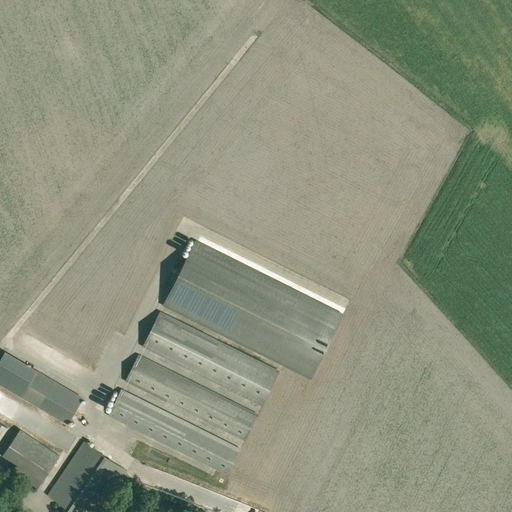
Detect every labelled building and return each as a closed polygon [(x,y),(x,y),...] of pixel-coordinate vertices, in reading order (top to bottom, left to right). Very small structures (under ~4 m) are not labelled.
[(342,313),(196,242),(165,306),(310,377),(342,313)] [(278,372),(161,314),(145,347),(262,405),(278,372)] [(5,352),(0,360),(0,383),(68,423),(82,398),(35,371),(5,352)] [(257,415),(140,357),(127,381),(245,439),(257,415)] [(110,416),(227,474),(239,449),(123,391),(110,416)] [(11,470),(38,488),(59,456),(20,429),(13,439),(15,441),(5,457),(15,464),(11,470)] [(74,511),(98,511),(127,470),(84,441),(48,494),(74,511)]
